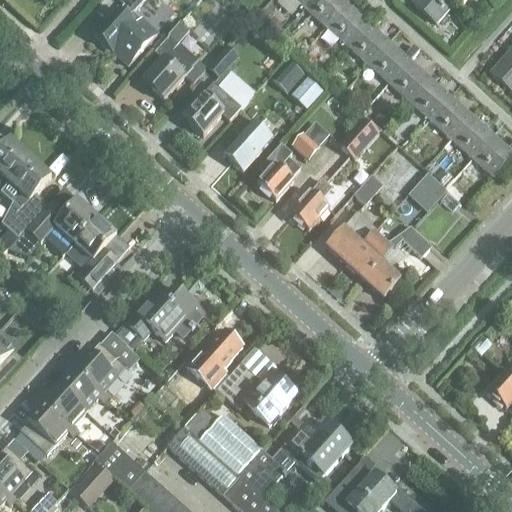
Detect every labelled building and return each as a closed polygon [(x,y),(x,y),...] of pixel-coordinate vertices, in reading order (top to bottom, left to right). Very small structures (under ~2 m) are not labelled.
[(128,68),(157,36),(162,30),(158,26),(153,33),(141,23),(136,29),(128,22),(148,0),(113,0),(123,8),(118,13),(117,12),(94,37),(128,68)] [(292,0),(304,11),(314,0),(292,0)] [(348,5),(342,0),(314,0),(304,11),(325,30),(348,5)] [(410,0),(409,1),(412,4),(436,26),(455,5),(449,0),(410,0)] [(368,24),(348,5),(325,30),(346,49),(368,24)] [(389,43),(368,24),(346,49),(367,67),(389,43)] [(164,103),(184,80),(192,87),(206,71),(198,65),(191,73),(172,56),(189,36),(179,26),(168,39),(168,40),(154,56),(162,63),(143,85),(164,103)] [(388,86),(410,61),(411,63),(419,54),(413,49),(406,57),(389,43),(367,67),(384,83),(388,86)] [(239,62),(226,50),(207,71),(220,83),(239,62)] [(490,63),(484,70),(489,75),(511,95),(511,57),(508,54),(496,68),(490,63)] [(431,80),(410,61),(388,86),(409,105),(431,80)] [(309,110),(325,92),(309,78),(292,96),(309,110)] [(431,80),(409,105),(429,124),(452,99),(431,80)] [(242,112),(225,98),(213,87),(182,121),(203,139),(222,118),(230,125),(242,112)] [(452,99),(429,124),(445,138),(437,146),(444,151),(451,143),(450,143),(473,118),(452,99)] [(473,118),(450,143),(451,143),(471,161),(493,137),(473,118)] [(379,136),(364,122),(339,149),(354,163),(379,136)] [(243,137),(224,158),(243,175),(261,154),(269,144),(251,128),(243,137)] [(308,163),(319,151),(304,137),(292,149),(308,163)] [(493,181),(511,159),(511,147),(509,151),(493,137),(471,161),(491,179),(493,181)] [(0,156),(0,177),(9,186),(32,161),(12,143),(0,156)] [(266,178),(257,188),(276,204),(294,183),(291,181),(300,171),(288,161),(290,157),(280,148),(259,172),(266,178)] [(52,179),(32,161),(9,186),(20,195),(12,204),(20,211),(15,217),(28,229),(47,208),(35,197),(52,179)] [(433,185),(435,182),(429,176),(415,191),(422,197),(413,207),(425,218),(445,195),(433,185)] [(365,208),(382,190),(371,180),(354,198),(365,208)] [(321,203),(331,192),(322,183),(311,195),(311,194),(290,217),(308,234),(329,211),(321,203)] [(452,213),(459,205),(447,195),(440,203),(452,213)] [(51,207),(27,233),(0,263),(0,273),(27,298),(34,290),(8,266),(9,265),(12,268),(36,242),(40,246),(55,230),(74,247),(98,221),(79,204),(65,219),(51,207)] [(357,216),(343,231),(326,250),(345,267),(371,238),(376,233),(357,216)] [(117,238),(98,221),(74,247),(92,263),(78,279),(98,297),(122,271),(103,254),(117,238)] [(371,238),(345,267),(365,285),(390,256),(371,238)] [(390,256),(365,285),(384,302),(401,283),(392,275),(406,260),(395,251),(390,256)] [(203,322),(193,314),(196,310),(175,291),(157,311),(148,303),(126,328),(115,340),(132,355),(143,343),(152,333),(165,345),(174,335),(184,344),(203,322)] [(0,334),(0,387),(22,362),(0,342),(0,340),(3,337),(0,334)] [(222,374),(242,352),(224,335),(203,358),(201,355),(187,371),(211,392),(225,377),(222,374)] [(137,359),(132,355),(115,340),(104,352),(99,347),(91,356),(89,355),(78,367),(70,360),(70,361),(66,365),(107,402),(109,399),(105,395),(106,393),(126,371),(137,359)] [(501,356),(490,347),(480,358),(491,368),(501,356)] [(107,402),(66,365),(61,370),(69,377),(58,389),(86,415),(99,401),(103,405),(107,402)] [(217,394),(228,404),(240,415),(245,409),(269,430),(296,400),(272,379),(262,389),(240,369),(217,394)] [(511,373),(509,377),(506,374),(488,395),(506,412),(511,405),(511,373)] [(170,406),(177,398),(165,387),(158,395),(170,406)] [(86,415),(58,389),(47,402),(39,395),(35,400),(76,436),(79,433),(74,429),(86,415)] [(76,436),(35,400),(30,405),(38,412),(27,424),(29,426),(20,435),(47,459),(68,436),(73,440),(76,436)] [(201,411),(190,424),(184,431),(193,439),(196,442),(213,423),(201,411)] [(223,419),(199,445),(202,448),(211,456),(221,464),(230,472),(239,481),(240,480),(239,479),(262,453),(223,419)] [(304,427),(264,472),(254,464),(240,480),(263,502),(301,460),(324,480),(351,450),(327,428),(318,439),(304,427)] [(176,458),(193,439),(184,431),(168,449),(167,450),(176,458)] [(185,467),(202,448),(199,445),(196,442),(193,439),(176,458),(185,467)] [(185,511),(112,445),(94,465),(95,466),(112,481),(145,511),(146,511),(185,511)] [(194,475),(211,456),(202,448),(185,467),(194,475)] [(0,493),(13,505),(16,502),(11,498),(12,497),(32,475),(6,451),(0,457),(0,493)] [(204,483),(221,464),(211,456),(194,475),(204,483)] [(213,491),(230,472),(221,464),(204,483),(213,491)] [(89,509),(112,481),(95,466),(72,494),(89,509)] [(222,500),(239,481),(230,472),(213,491),(222,500)] [(332,506),(337,511),(383,511),(389,506),(396,498),(391,494),(373,478),(361,491),(352,483),(332,506)] [(231,508),(248,489),(239,481),(222,500),(231,508)] [(421,511),(396,488),(391,494),(396,498),(389,506),(395,511),(429,511),(427,510),(425,511),(421,511)] [(235,511),(259,511),(266,505),(263,502),(248,489),(231,508),(235,511)] [(53,511),(61,501),(48,492),(33,511),(53,511)] [(13,505),(0,493),(0,510),(5,505),(10,509),(13,505)]
